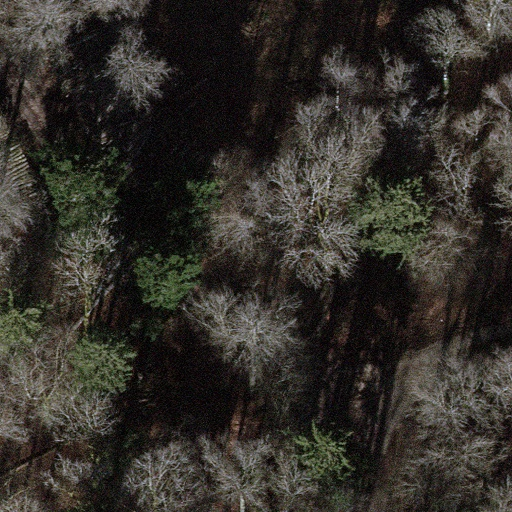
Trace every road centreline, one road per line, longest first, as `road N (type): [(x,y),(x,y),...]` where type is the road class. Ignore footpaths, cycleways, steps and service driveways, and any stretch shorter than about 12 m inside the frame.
road 1 (track): [(0,66),(62,194),(316,403),(341,511)]
road 2 (track): [(316,403),(450,361),(511,353)]
